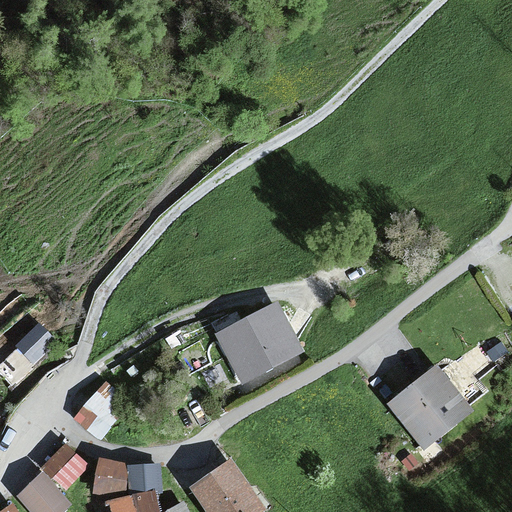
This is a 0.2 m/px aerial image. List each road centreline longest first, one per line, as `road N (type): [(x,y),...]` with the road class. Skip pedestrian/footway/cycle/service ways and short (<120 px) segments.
road 1 (track): [(67,377),(92,371),(169,325),(249,296),(314,295)]
road 2 (residential): [(0,478),(67,377)]
